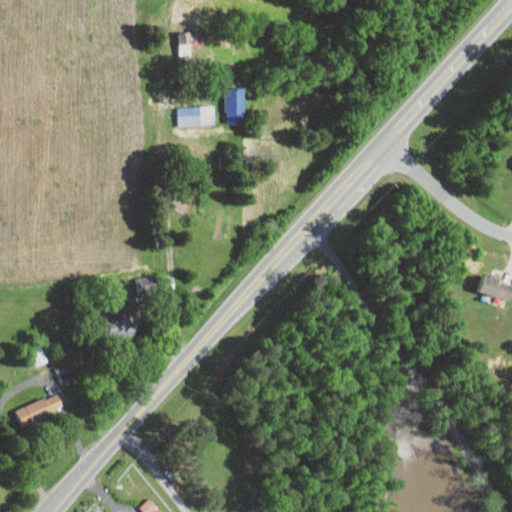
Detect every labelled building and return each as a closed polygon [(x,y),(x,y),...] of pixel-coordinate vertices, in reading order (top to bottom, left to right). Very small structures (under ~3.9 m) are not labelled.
[(190,57),(190,42),(179,41),(178,56),(190,57)] [(225,87),(225,121),(242,121),(242,87),(225,87)] [(177,106),(178,125),(215,124),(214,105),(177,106)] [(139,277),(142,289),(157,285),(155,274),(139,277)] [(511,288),(511,280),(482,274),(478,291),(510,298),(511,288)] [(131,310),(105,320),(112,340),(138,331),(131,310)] [(63,409),(57,393),(15,409),(20,424),(63,409)] [(143,511),(162,511),(149,497),(139,507),(143,511)]
